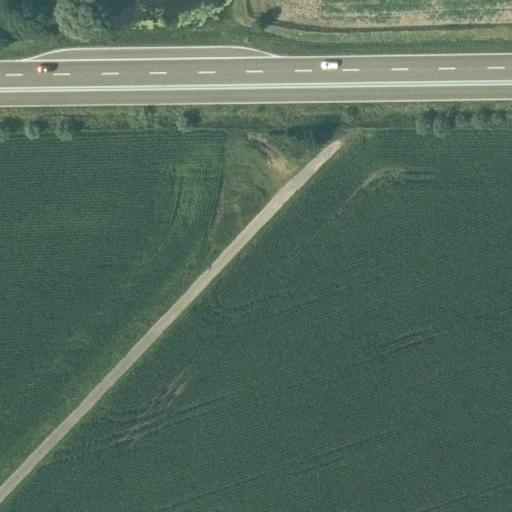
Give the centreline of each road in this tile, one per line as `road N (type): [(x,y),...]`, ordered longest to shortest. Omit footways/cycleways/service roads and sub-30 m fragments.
road 1 (trunk): [(0,102),(511,93)]
road 2 (trunk): [(511,68),(0,76)]
road 3 (track): [(0,492),(340,138)]
